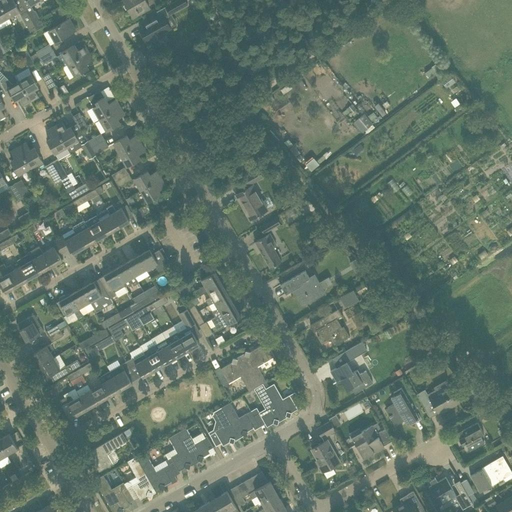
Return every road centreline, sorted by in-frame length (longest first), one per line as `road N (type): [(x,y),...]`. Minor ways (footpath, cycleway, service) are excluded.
road 1 (unclassified): [(51,448),(272,321)]
road 2 (unclassified): [(0,321),(203,199)]
road 3 (unclassified): [(203,199),(129,68)]
road 4 (unclassified): [(0,142),(129,68)]
road 5 (unclassified): [(268,439),(304,416),(311,401),(272,321)]
road 6 (unclassified): [(147,511),(268,439)]
road 7 (unclassified): [(272,321),(203,199)]
road 8 (unclassified): [(313,511),(434,447)]
